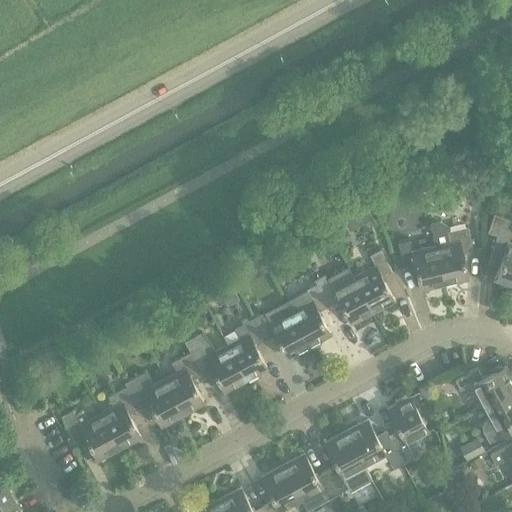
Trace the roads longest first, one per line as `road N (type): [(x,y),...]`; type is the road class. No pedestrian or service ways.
road 1 (residential): [(110,511),(450,330),(484,327),(511,336)]
road 2 (tertiary): [(331,0),(0,180)]
